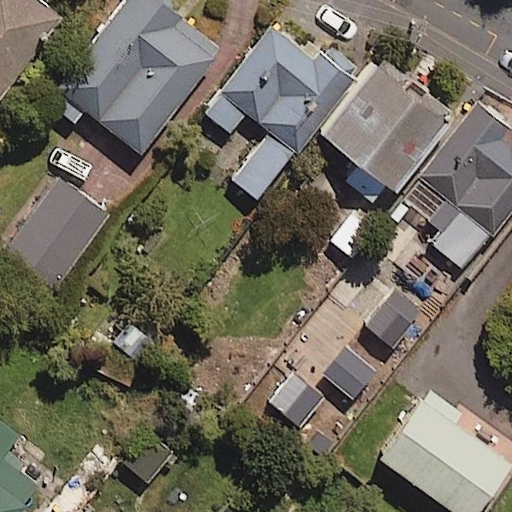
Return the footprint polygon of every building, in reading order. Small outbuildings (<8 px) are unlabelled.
[(176,0),(133,0),(71,81),(147,139),(226,38),(176,0)] [(390,68),(306,6),(249,83),(332,144),(390,68)] [(0,119),(8,125),(50,58),(0,27),(0,119)] [(488,78),(423,36),(359,136),(425,178),(488,78)] [(511,90),(488,78),(443,161),(511,197),(511,90)] [(118,195),(73,165),(22,244),(67,273),(118,195)] [(421,318),(394,292),(365,322),(392,348),(421,318)] [(473,511),(511,461),(511,426),(426,361),(370,434),(473,511)] [(172,454),(148,432),(124,460),(148,481),(172,454)] [(0,511),(7,511),(39,465),(0,439),(0,511)] [(83,511),(122,461),(97,442),(43,511),(83,511)] [(117,511),(101,500),(91,511),(117,511)]
